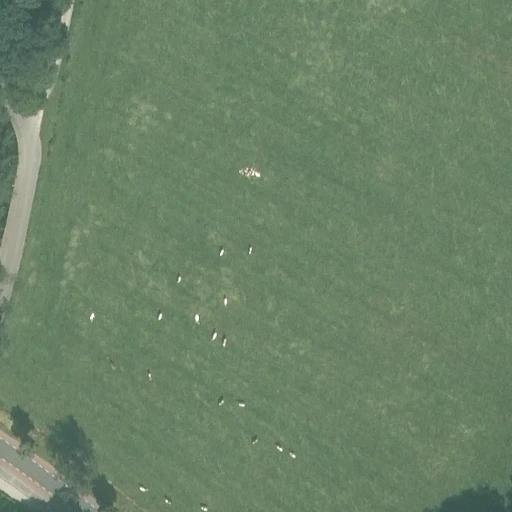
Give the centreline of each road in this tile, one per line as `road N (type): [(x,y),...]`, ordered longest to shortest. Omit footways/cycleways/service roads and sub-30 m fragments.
road 1 (residential): [(0,301),(31,143),(26,117),(0,83)]
road 2 (track): [(26,117),(48,81),(66,0)]
